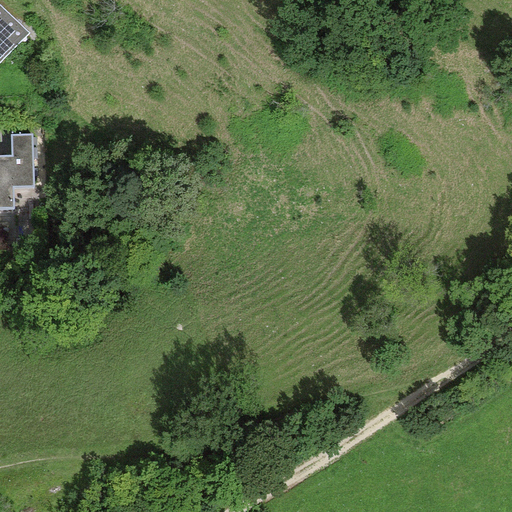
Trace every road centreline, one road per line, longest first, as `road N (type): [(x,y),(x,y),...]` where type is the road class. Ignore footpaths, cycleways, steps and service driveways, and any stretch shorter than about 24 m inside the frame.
road 1 (track): [(239,511),(511,332)]
road 2 (track): [(511,53),(376,0)]
